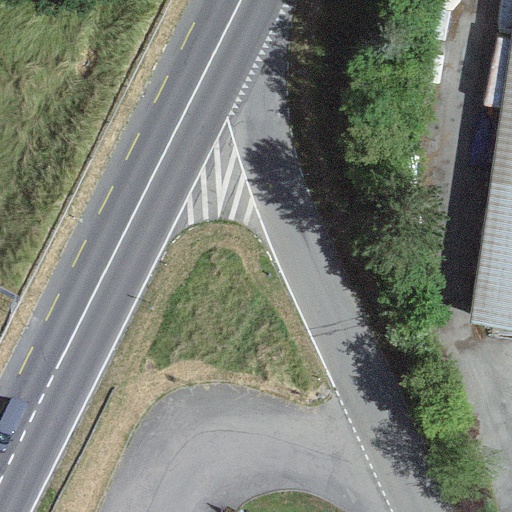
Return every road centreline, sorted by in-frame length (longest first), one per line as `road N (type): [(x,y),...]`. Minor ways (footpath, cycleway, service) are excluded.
road 1 (tertiary): [(423,511),(289,225),(228,24)]
road 2 (primary): [(228,24),(0,480)]
